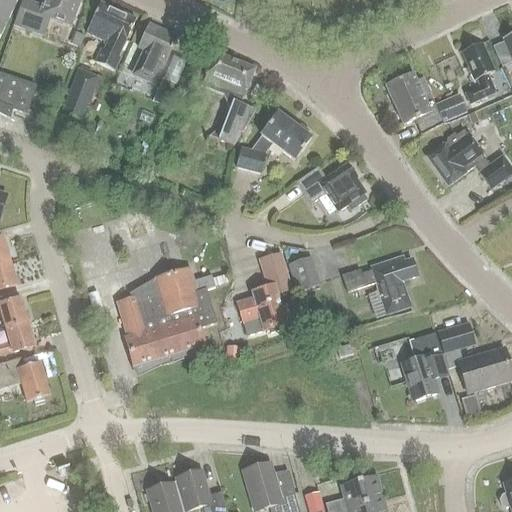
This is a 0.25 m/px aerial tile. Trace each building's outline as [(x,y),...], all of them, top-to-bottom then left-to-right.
[(0,0),(0,34),(15,0),(0,0)] [(79,0),(43,0),(41,7),(22,1),(13,27),(43,38),(48,21),(70,29),(79,0)] [(102,53),(117,60),(124,47),(125,47),(128,41),(126,40),(136,20),(100,3),(86,32),(92,35),(90,39),(95,42),(97,37),(108,42),(102,53)] [(153,88),(157,79),(176,39),(148,26),(138,48),(142,50),(130,77),(153,88)] [(511,36),(501,41),(502,42),(504,45),(511,63),(511,36)] [(511,63),(504,45),(493,50),(502,70),(511,65),(511,63)] [(487,60),(480,46),(464,53),(470,68),(468,69),(474,83),(478,81),(481,89),(465,96),(469,106),(498,94),(496,89),(493,90),(487,76),(495,73),(489,59),(487,60)] [(244,99),(255,70),(215,54),(201,88),(222,97),(228,110),(223,124),(209,137),(231,146),(237,134),(241,136),(256,111),(240,104),(242,98),(244,99)] [(90,76),(77,71),(60,116),(79,124),(86,105),(80,103),(90,76)] [(0,116),(10,122),(11,121),(10,121),(13,111),(26,116),(35,88),(0,75),(0,116)] [(426,106),(413,76),(386,87),(403,126),(415,120),(421,133),(441,125),(431,103),(426,106)] [(163,80),(152,103),(166,110),(176,87),(163,80)] [(466,112),(460,97),(437,107),(444,122),(466,112)] [(48,98),(45,108),(53,111),(56,101),(48,98)] [(310,139),(277,114),(260,136),(261,137),(251,151),(241,149),(236,167),(260,173),(265,155),(272,145),(294,161),(310,139)] [(447,143),(444,144),(426,157),(447,187),(477,165),(482,172),(479,173),(491,189),(511,174),(511,170),(502,157),(489,166),(481,155),(482,155),(468,135),(467,135),(464,131),(456,136),(455,134),(447,139),(447,143)] [(346,165),(325,179),(317,168),(295,182),(309,204),(324,194),(336,213),(346,206),(349,211),(365,201),(362,196),(364,195),(355,180),(356,180),(346,165)] [(0,264),(9,262),(2,237),(0,237),(0,264)] [(285,325),(277,295),(292,291),(281,254),(259,260),(267,288),(253,292),(255,299),(237,304),(246,336),(268,329),(269,333),(282,330),(281,326),(285,325)] [(410,308),(402,282),(417,278),(412,260),(405,262),(403,257),(370,268),(371,271),(361,275),(360,271),(342,276),(347,293),(375,284),(385,316),(410,308)] [(308,260),(289,265),(296,292),(315,287),(308,260)] [(9,262),(0,264),(0,289),(16,285),(9,262)] [(193,281),(189,267),(154,278),(155,281),(131,295),(132,297),(115,302),(116,304),(126,338),(125,338),(133,365),(137,374),(158,364),(181,357),(204,354),(203,344),(199,329),(216,324),(206,289),(215,287),(211,275),(193,281)] [(0,315),(0,316),(4,331),(27,324),(20,299),(0,305),(0,315)] [(27,324),(4,331),(8,344),(0,346),(0,355),(10,352),(11,354),(34,347),(27,324)] [(461,362),(458,351),(474,345),(468,324),(462,326),(437,334),(443,355),(448,372),(460,368),(458,363),(461,362)] [(448,378),(435,334),(408,343),(414,362),(401,365),(412,403),(438,395),(434,382),(448,378)] [(350,356),(348,347),(334,350),(336,360),(350,356)] [(226,360),(238,361),(239,361),(239,360),(240,349),(226,348),(226,360)] [(511,381),(511,377),(503,349),(461,362),(458,363),(460,368),(468,395),(511,381)] [(23,365),(21,357),(0,363),(0,385),(19,380),(25,401),(47,395),(38,361),(23,365)] [(280,500),(270,465),(242,472),(253,511),(254,511),(269,508),(270,511),(298,511),(294,496),(280,500)] [(220,495),(208,498),(201,473),(178,480),(179,484),(175,485),(183,511),(198,511),(200,510),(201,511),(226,511),(220,490),(219,490),(220,495)] [(324,506),(325,511),(338,511),(382,499),(376,477),(339,488),(342,501),(324,506)] [(501,496),(498,501),(500,507),(505,510),(510,509),(510,511),(511,511),(511,482),(503,485),(506,495),(501,496)] [(183,511),(175,485),(147,493),(152,511),(183,511)] [(322,511),(317,494),(304,498),(308,511),(322,511)] [(385,511),(382,499),(338,511),(385,511)]
